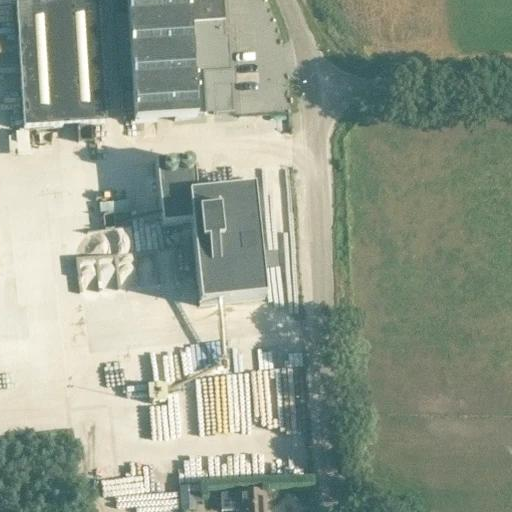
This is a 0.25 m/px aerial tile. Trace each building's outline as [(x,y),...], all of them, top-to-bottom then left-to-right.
[(96,0),(84,0),(14,4),(22,132),(104,126),(96,0)] [(125,0),(130,81),(119,82),(121,116),(132,116),(133,126),(176,123),(196,121),(196,117),(206,117),(206,112),(212,112),(213,116),(233,115),(231,85),(228,86),(227,77),(231,77),(228,38),(224,38),(221,0),(125,0)] [(188,227),(197,310),(263,303),(251,193),(194,199),(190,163),(153,167),(159,230),(188,227)] [(166,402),(165,387),(147,389),(148,404),(166,402)] [(128,479),(99,485),(103,509),(121,506),(119,495),(131,493),(128,479)] [(199,488),(179,489),(180,511),(194,511),(195,504),(200,504),(199,488)] [(265,511),(265,493),(220,496),(221,511),(239,510),(239,511),(265,511)]
